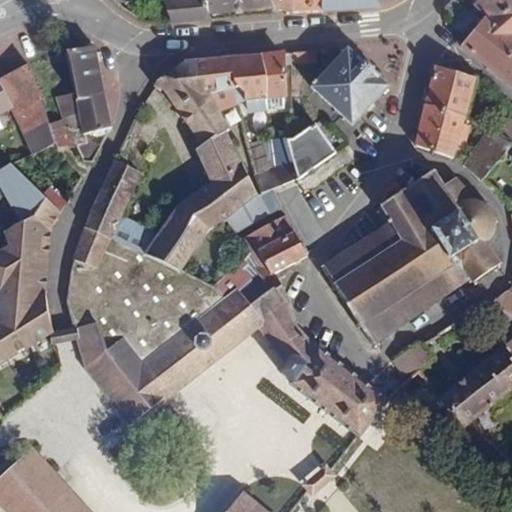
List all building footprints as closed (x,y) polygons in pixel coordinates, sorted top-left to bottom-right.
[(145,11),(136,0),(111,0),(111,1),(115,6),(134,20),(139,23),(145,11)] [(168,0),(169,1),(166,1),(174,24),(212,20),(209,14),(200,0),(168,0)] [(200,0),(209,14),(271,9),(267,0),(200,0)] [(267,0),(271,9),(292,12),(291,0),(267,0)] [(291,0),(292,12),(321,12),(320,0),(291,0)] [(320,0),(321,12),(379,8),(372,0),(320,0)] [(511,0),(478,0),(474,5),(485,17),(491,22),(511,2),(511,0)] [(511,33),(511,2),(491,22),(485,17),(461,46),(484,65),(510,35),(511,33)] [(511,36),(510,35),(484,65),(511,86),(511,36)] [(66,52),(69,58),(76,94),(55,98),(62,118),(80,113),(77,98),(84,97),(83,93),(103,89),(95,47),(76,50),(68,52),(66,52)] [(311,88),(352,126),(388,87),(347,49),(335,62),(311,88)] [(315,52),(291,53),(292,63),(292,64),(316,62),(315,52)] [(291,53),(282,54),(283,64),(292,63),(291,53)] [(282,54),(261,57),(267,99),(265,99),(266,111),(284,110),(284,99),(283,64),(282,54)] [(261,57),(229,59),(234,87),(237,103),(265,99),(267,99),(261,57)] [(229,59),(185,63),(208,94),(234,87),(229,59)] [(208,94),(185,63),(157,80),(153,86),(157,89),(162,89),(202,145),(197,149),(213,182),(181,205),(159,235),(120,216),(140,173),(115,161),(94,203),(85,227),(179,272),(208,230),(226,219),(257,196),(225,132),(228,130),(218,111),(208,94)] [(0,89),(11,111),(35,155),(55,144),(49,124),(42,101),(29,65),(0,80),(0,89)] [(475,78),(436,67),(426,107),(464,118),(474,81),(475,78)] [(234,87),(208,94),(218,111),(237,104),(237,103),(234,87)] [(0,116),(11,111),(0,89),(0,116)] [(77,98),(80,113),(83,126),(86,144),(75,146),(76,147),(83,161),(93,162),(101,146),(91,141),(90,133),(111,129),(103,89),(83,93),(84,97),(77,98)] [(426,107),(425,106),(415,146),(453,159),(456,147),(461,148),(468,127),(462,125),(464,118),(426,107)] [(291,136),(284,138),(299,179),(336,153),(315,124),(304,132),(296,120),(293,120),(292,109),(291,108),(289,110),(290,121),(291,136)] [(511,111),(496,137),(510,146),(511,142),(511,111)] [(80,113),(62,118),(63,120),(67,130),(83,126),(80,113)] [(145,116),(137,113),(130,129),(138,133),(145,116)] [(63,120),(49,124),(55,144),(59,153),(76,147),(75,146),(67,130),(63,120)] [(488,132),(464,167),(481,182),(511,146),(510,146),(496,137),(488,132)] [(284,138),(271,140),(248,144),(254,175),(261,194),(270,190),(283,185),(299,179),(284,138)] [(456,147),(453,159),(457,162),(461,148),(456,147)] [(12,165),(1,171),(19,202),(14,206),(29,220),(35,217),(49,230),(60,213),(42,195),(40,193),(12,165)] [(322,270),(372,344),(471,278),(474,282),(499,265),(485,245),(492,238),(494,230),(494,221),(491,213),(484,206),(476,202),(467,202),(470,193),(455,179),(444,188),(434,173),(380,206),(391,224),(322,270)] [(48,186),(42,195),(60,213),(67,203),(48,186)] [(257,196),(226,219),(234,234),(281,209),(270,190),(261,194),(257,196)] [(244,238),(259,266),(264,263),(270,275),(272,274),(307,256),(285,216),(244,238)] [(0,290),(14,314),(0,322),(0,364),(54,332),(46,295),(51,232),(49,230),(35,217),(29,220),(24,222),(3,232),(9,245),(0,252),(0,290)] [(85,227),(74,260),(70,278),(67,303),(73,328),(76,339),(77,344),(84,368),(87,373),(129,426),(161,400),(136,369),(143,364),(225,300),(213,287),(180,272),(179,272),(85,227)] [(284,301),(272,274),(270,275),(264,263),(259,266),(255,269),(258,274),(251,280),(241,270),(246,264),(242,260),(236,265),(213,287),(225,300),(238,290),(262,320),(284,301)] [(511,286),(490,302),(511,317),(511,286)] [(136,369),(161,400),(166,396),(256,323),(262,320),(238,290),(225,300),(143,364),(136,369)] [(280,373),(358,433),(386,401),(318,348),(294,324),(284,301),(262,320),(256,323),(287,361),(280,373)] [(511,340),(440,400),(464,428),(471,423),(511,390),(511,340)] [(420,344),(393,361),(407,379),(419,370),(432,359),(420,344)] [(471,423),(464,428),(499,467),(506,463),(508,461),(471,423)] [(83,511),(49,475),(56,468),(35,445),(0,477),(0,495),(15,511),(279,511),(253,489),(232,511),(83,511)] [(97,511),(56,468),(49,475),(83,511),(97,511)]
